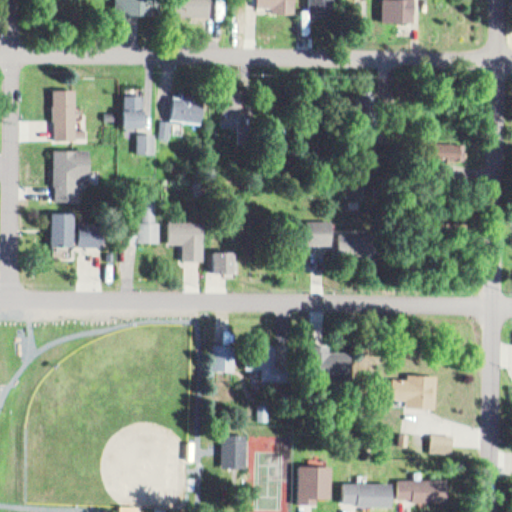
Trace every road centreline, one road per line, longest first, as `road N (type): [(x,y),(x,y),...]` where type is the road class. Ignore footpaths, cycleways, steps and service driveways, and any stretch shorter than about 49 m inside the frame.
road 1 (residential): [(511,307),(0,297)]
road 2 (residential): [(490,511),(497,0)]
road 3 (residential): [(511,59),(0,53)]
road 4 (residential): [(8,298),(11,0)]
